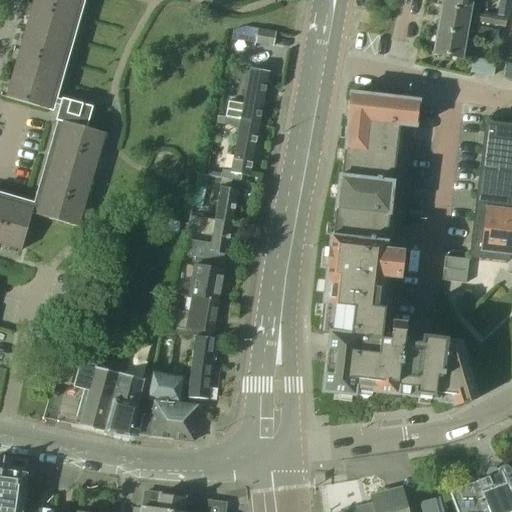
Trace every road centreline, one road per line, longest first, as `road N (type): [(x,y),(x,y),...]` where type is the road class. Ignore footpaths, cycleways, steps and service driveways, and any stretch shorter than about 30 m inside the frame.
road 1 (tertiary): [(270,457),(276,315),(320,65)]
road 2 (tertiary): [(270,457),(139,459),(0,436)]
road 3 (residential): [(270,457),(425,437),(511,402)]
road 4 (residential): [(448,89),(420,305)]
